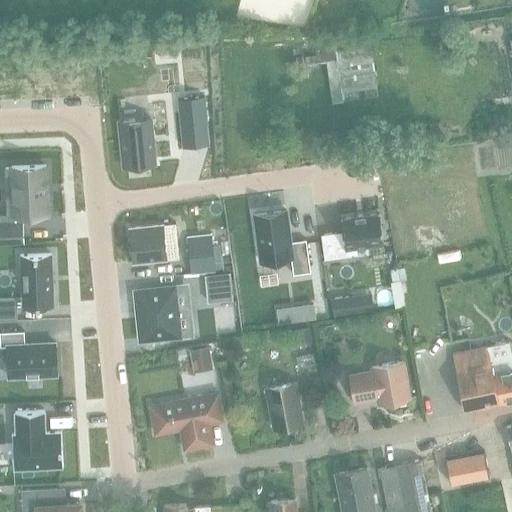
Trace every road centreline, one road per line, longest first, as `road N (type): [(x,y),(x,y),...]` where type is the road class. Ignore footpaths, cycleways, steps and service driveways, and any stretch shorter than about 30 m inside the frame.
road 1 (residential): [(119,483),(511,411)]
road 2 (residential): [(119,483),(94,205)]
road 3 (residential): [(94,205),(358,169)]
road 4 (residential): [(94,205),(81,127),(65,118),(0,120)]
